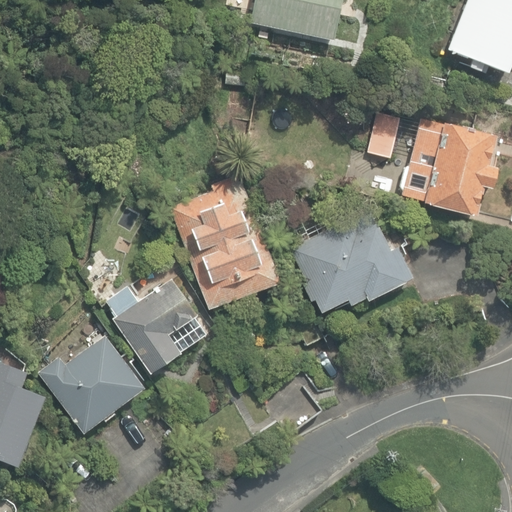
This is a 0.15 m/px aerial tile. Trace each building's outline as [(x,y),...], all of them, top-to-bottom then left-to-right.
[(253,0),(248,22),(332,39),(340,0),(253,0)] [(511,0),(464,0),(446,47),(504,70),(511,49),(511,0)] [(366,151),(387,156),(397,109),(376,105),(366,151)] [(400,193),(473,214),(481,184),(489,186),(494,166),(485,163),(491,143),(492,137),(421,118),(414,143),(408,164),(403,166),(398,184),(401,189),(400,193)] [(169,205),(207,307),(278,281),(240,179),(236,180),(234,175),(210,183),(212,189),(169,205)] [(314,298),(319,310),(345,296),(349,304),(365,296),(366,298),(390,286),(411,276),(395,245),(390,248),(389,248),(376,222),(374,223),(368,210),(348,219),(348,218),(289,248),(305,280),(301,282),(310,300),(314,298)] [(496,253),(511,257),(511,230),(502,228),(496,253)] [(110,316),(149,371),(203,333),(191,317),(196,313),(169,275),(136,298),(126,284),(104,300),(110,309),(108,311),(111,315),(110,316)] [(35,371),(82,432),(141,387),(102,335),(63,364),(56,355),(35,371)] [(0,457),(17,464),(44,394),(20,384),(26,370),(0,359),(0,457)] [(259,399),(284,435),(318,411),(293,375),(259,399)] [(430,490),(438,483),(424,468),(417,475),(430,490)]
